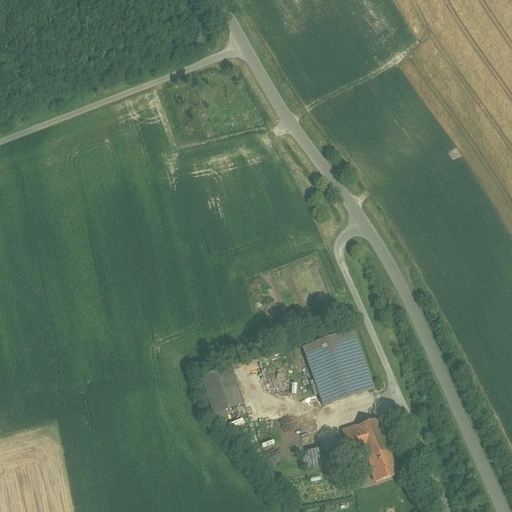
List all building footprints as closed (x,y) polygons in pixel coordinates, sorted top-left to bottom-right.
[(354,350),(310,365),(315,378),(292,386),(297,399),(319,391),(325,408),(369,393),(359,362),(354,350)] [(281,351),(247,363),(254,383),(280,374),(278,367),(285,365),(281,351)] [(198,374),(213,423),(225,419),(223,410),(241,405),(229,365),(198,374)] [(378,420),(342,432),(350,456),(365,451),(386,444),(378,420)] [(312,421),(289,426),(295,454),(318,448),(312,421)] [(386,444),(365,451),(375,483),(399,475),(395,466),(394,466),(386,444)] [(341,448),(316,454),(318,465),(343,459),(341,448)]
